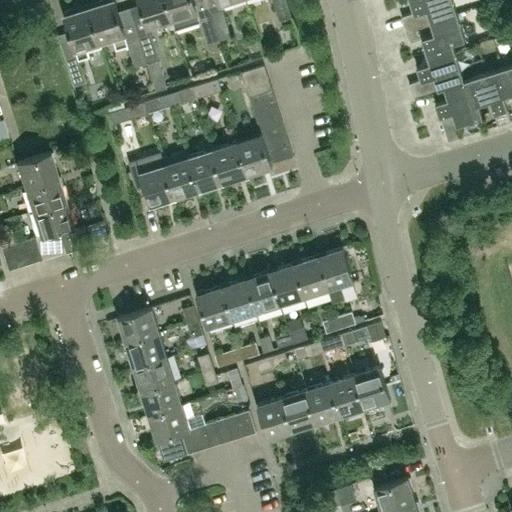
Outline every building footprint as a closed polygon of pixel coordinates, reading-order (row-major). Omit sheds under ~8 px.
[(128,45),(126,39),(114,0),(99,0),(100,4),(89,7),(100,41),(112,37),(116,49),(128,45)] [(172,18),(166,0),(139,0),(147,26),(161,22),(172,18)] [(196,10),(197,10),(194,0),(166,0),(172,18),(175,28),(200,21),(198,16),(196,10)] [(297,35),(286,0),(266,0),(279,41),(297,35)] [(457,13),(452,0),(409,0),(413,13),(401,16),(405,30),(457,13)] [(100,41),(89,7),(78,11),(76,7),(64,11),(66,14),(64,15),(77,53),(64,57),(74,85),(86,81),(79,59),(89,55),(87,50),(101,45),(99,41),(100,41)] [(231,36),(222,8),(210,12),(219,40),(231,36)] [(219,40),(210,12),(198,16),(200,21),(207,43),(219,40)] [(465,39),(457,13),(405,30),(409,42),(421,38),(425,51),(439,46),(443,59),(456,55),(452,43),(465,39)] [(139,35),(147,62),(158,59),(150,31),(139,35)] [(147,62),(139,35),(126,39),(128,45),(134,66),(146,63),(147,62)] [(464,79),(456,55),(443,59),(439,46),(425,51),(429,62),(417,66),(421,79),(408,83),(413,97),(415,96),(415,95),(438,88),(438,89),(444,87),(443,86),(464,80),(464,79)] [(158,59),(147,62),(153,82),(164,79),(158,59)] [(511,64),(494,70),(503,96),(511,93),(511,64)] [(268,77),(264,65),(242,72),(245,84),(268,77)] [(503,96),(494,70),(469,78),(477,104),(490,100),(497,125),(511,121),(503,96)] [(224,80),(231,102),(247,97),(240,75),(224,80)] [(249,95),(271,88),(268,77),(245,84),(249,95)] [(460,137),(456,124),(481,116),(477,104),(469,78),(464,79),(464,80),(443,86),(444,87),(447,98),(435,102),(447,141),(460,137)] [(211,93),(207,81),(192,85),(196,98),(211,93)] [(196,98),(192,85),(177,90),(181,102),(196,98)] [(275,99),(271,88),(249,95),(253,106),(275,99)] [(163,108),(159,96),(144,100),(148,113),(163,108)] [(278,110),(275,99),(253,106),(256,117),(278,110)] [(148,113),(144,100),(129,105),(133,117),(148,113)] [(259,128),(282,121),(278,110),(256,117),(259,128)] [(285,132),(282,121),(259,128),(261,133),(264,139),(285,132)] [(289,144),(285,132),(264,139),(267,151),(289,144)] [(272,166),(271,162),(267,151),(264,139),(261,133),(236,141),(247,174),(272,166)] [(247,174),(236,141),(213,148),(223,182),(247,174)] [(293,155),(289,144),(267,151),(271,162),(293,155)] [(223,182),(213,148),(188,156),(199,189),(223,182)] [(199,189),(188,156),(186,149),(162,157),(164,163),(175,197),(199,189)] [(24,187),(57,176),(49,151),(16,162),(24,187)] [(150,205),(175,197),(164,163),(139,171),(150,205)] [(57,176),(24,187),(32,211),(65,200),(57,176)] [(39,235),(45,233),(57,230),(58,229),(71,225),(73,225),(65,200),(32,211),(39,235)] [(78,247),(71,225),(58,229),(65,251),(78,247)] [(64,252),(57,230),(45,233),(52,255),(64,252)] [(52,255),(45,233),(39,235),(34,237),(41,259),(52,255)] [(41,259),(34,237),(23,240),(30,262),(41,259)] [(30,262),(23,240),(12,243),(19,266),(30,262)] [(19,266),(12,243),(1,247),(7,269),(19,266)] [(353,281),(343,247),(318,255),(328,288),(332,301),(345,297),(341,285),(353,281)] [(328,288),(318,255),(294,263),(305,296),(328,288)] [(305,296),(294,263),(270,270),(280,304),(305,296)] [(256,311),(280,304),(270,270),(246,278),(256,311)] [(256,311),(246,278),(222,285),(232,319),(256,311)] [(232,319),(222,285),(196,293),(207,327),(232,319)] [(198,319),(194,304),(182,308),(187,323),(198,319)] [(160,332),(152,306),(118,317),(126,342),(160,332)] [(353,317),(352,312),(337,316),(341,327),(355,323),(353,317)] [(363,314),(353,317),(355,323),(364,320),(363,314)] [(341,327),(337,316),(322,321),(326,332),(341,327)] [(203,334),(198,319),(187,323),(191,337),(203,334)] [(371,341),(386,336),(381,321),(366,326),(369,337),(371,341)] [(369,337),(366,326),(351,330),(342,333),(345,344),(369,337)] [(307,338),(303,327),(289,332),(292,343),(307,338)] [(167,355),(160,332),(126,342),(133,366),(167,355)] [(292,343),(289,332),(274,336),(278,347),(292,343)] [(345,344),(342,333),(318,341),(321,352),(345,344)] [(268,335),(264,336),(268,350),(273,349),(268,335)] [(268,350),(264,336),(259,337),(264,352),(268,350)] [(321,352),(318,341),(304,346),(307,356),(321,352)] [(259,353),(255,342),(241,347),(244,358),(259,353)] [(244,358),(241,347),(215,355),(219,366),(244,358)] [(288,362),(285,352),(270,356),(273,367),(288,362)] [(213,367),(209,353),(197,356),(202,371),(213,367)] [(175,379),(167,355),(133,366),(141,390),(175,379)] [(273,367),(270,356),(256,361),(259,371),(273,367)] [(390,398),(379,364),(355,372),(365,406),(390,398)] [(218,382),(213,367),(202,371),(207,385),(218,382)] [(355,372),(331,380),(342,413),(365,406),(355,372)] [(183,403),(175,379),(141,390),(149,414),(183,403)] [(342,413),(331,380),(307,387),(318,421),(342,413)] [(234,387),(238,401),(246,398),(242,384),(234,387)] [(318,421),(307,387),(283,395),(293,429),(318,421)] [(269,436),(293,429),(283,395),(258,403),(269,436)] [(183,403),(149,414),(163,458),(187,450),(181,431),(190,428),(183,403)] [(257,431),(250,409),(237,413),(244,436),(257,431)] [(244,436),(237,413),(226,417),(233,439),(244,436)] [(233,439),(226,417),(214,420),(222,443),(233,439)] [(222,443),(214,420),(203,424),(210,446),(222,443)] [(210,446),(203,424),(192,427),(199,450),(210,446)] [(199,450),(192,427),(190,428),(181,431),(187,450),(188,453),(199,450)] [(416,501),(408,476),(374,487),(382,511),(416,501)] [(342,504),(337,489),(325,493),(330,507),(342,504)] [(419,511),(416,501),(382,511),(381,511),(419,511)]
